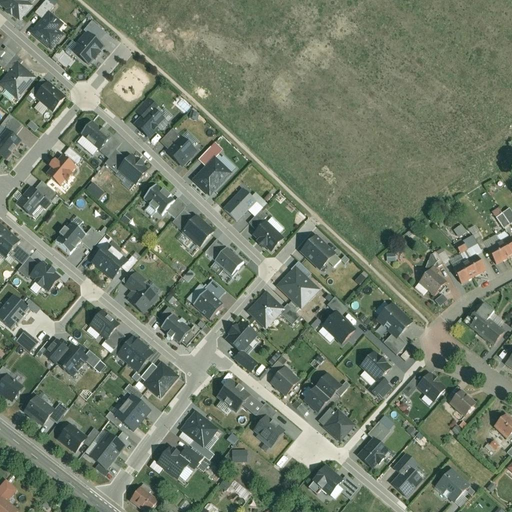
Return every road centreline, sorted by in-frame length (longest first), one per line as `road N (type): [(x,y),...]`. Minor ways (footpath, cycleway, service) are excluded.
road 1 (track): [(442,325),(88,0)]
road 2 (residential): [(86,96),(268,271)]
road 3 (residential): [(511,394),(458,362),(439,334),(467,301),(511,276)]
road 4 (residential): [(198,377),(99,509)]
road 5 (residential): [(92,287),(198,377)]
road 6 (residential): [(268,271),(208,348),(198,377)]
road 7 (secondary): [(0,431),(99,509)]
road 8 (residential): [(86,96),(0,188)]
road 9 (residential): [(0,207),(92,287)]
